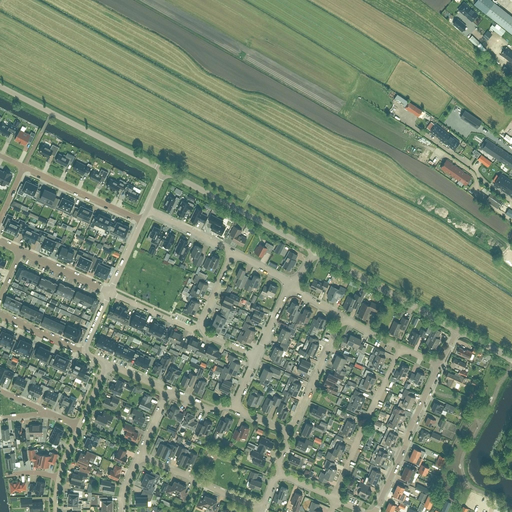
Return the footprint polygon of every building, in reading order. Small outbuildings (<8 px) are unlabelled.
[(511,16),(491,0),(476,0),(474,4),(511,34),(511,16)] [(478,14),(464,3),(458,9),(465,15),(465,14),(468,16),(467,17),(472,21),(478,14)] [(464,24),(458,18),(454,23),(460,29),(464,24)] [(489,28),(501,36),(504,30),(493,23),(489,28)] [(486,49),(480,43),(472,35),(469,39),(476,46),(483,52),(486,49)] [(502,54),(511,63),(511,51),(508,48),(502,54)] [(424,77),(422,79),(428,85),(430,83),(424,77)] [(409,101),(405,107),(414,114),(418,108),(409,101)] [(481,122),(465,111),(460,117),(467,122),(468,121),(471,123),(470,124),(477,128),(481,122)] [(436,124),(434,122),(429,128),(431,130),(431,131),(435,134),(436,134),(439,136),(439,138),(443,140),(449,132),(437,123),(436,124)] [(9,127),(2,124),(0,128),(0,132),(2,133),(2,134),(4,135),(5,135),(9,137),(11,132),(14,134),(17,127),(11,124),(9,127)] [(25,131),(24,133),(19,131),(16,138),(20,140),(19,142),(22,143),(23,142),(26,143),(27,142),(30,143),(35,134),(32,132),(30,134),(25,131)] [(461,141),(449,132),(443,140),(447,143),(448,143),(451,145),(451,147),(455,149),(461,141)] [(511,142),(511,137),(506,134),(503,138),(511,144),(511,142)] [(496,158),(502,150),(502,149),(502,150),(501,150),(499,149),(500,148),(497,146),(496,147),(494,146),(494,145),(494,144),(488,140),(482,149),(496,158)] [(55,155),(59,147),(53,144),(50,148),(43,145),(39,152),(43,154),(43,155),(46,156),(49,157),(52,153),(55,155)] [(429,157),(431,153),(424,149),(422,153),(423,154),(420,159),(433,166),(436,161),(429,157)] [(496,158),(496,160),(503,165),(504,165),(510,169),(511,165),(511,158),(509,157),(508,157),(506,156),(507,155),(504,153),(503,154),(501,152),(503,150),(502,150),(496,158)] [(64,154),(63,156),(59,154),(56,161),(66,166),(68,161),(72,163),(75,156),(71,155),(70,157),(64,154)] [(441,168),(453,176),(459,168),(454,165),(452,164),(452,163),(446,160),(441,168)] [(87,166),(77,161),(73,168),(79,172),(83,175),(85,171),(88,173),(92,165),(88,163),(87,166)] [(459,168),(453,176),(465,185),(471,177),(466,173),(465,174),(463,172),(464,171),(459,168)] [(98,183),(101,178),(104,180),(108,172),(102,169),(99,174),(93,171),(90,178),(98,183)] [(10,174),(10,173),(4,170),(4,172),(0,170),(0,182),(0,183),(4,186),(5,184),(6,183),(8,184),(12,176),(10,174)] [(501,189),(511,196),(511,195),(511,180),(501,174),(499,176),(497,175),(493,181),(495,182),(494,185),(498,187),(499,186),(502,188),(501,189)] [(123,189),(127,182),(120,179),(118,183),(111,179),(107,187),(110,189),(113,190),(117,192),(119,188),(123,189)] [(27,194),(32,183),(30,182),(31,181),(28,180),(27,181),(27,180),(24,186),(21,185),(17,193),(23,195),(24,192),(27,194)] [(35,184),(32,183),(27,194),(33,196),(33,197),(36,199),(40,191),(39,191),(36,190),(38,186),(37,185),(38,184),(35,183),(35,184)] [(128,183),(124,190),(128,192),(125,196),(129,198),(129,199),(132,200),(136,202),(136,201),(137,201),(138,198),(139,197),(140,195),(140,194),(140,193),(139,193),(141,190),(128,183)] [(45,203),(51,191),(45,189),(42,194),(39,192),(36,199),(36,200),(40,202),(40,200),(45,203)] [(50,206),(54,208),(57,201),(54,199),(57,194),(51,191),(45,203),(50,205),(50,206)] [(497,209),(503,200),(492,193),(486,201),(497,209)] [(177,205),(180,198),(176,197),(175,199),(169,196),(164,207),(171,210),(174,203),(177,205)] [(64,197),(63,197),(61,202),(57,201),(54,208),(58,210),(59,209),(63,211),(63,212),(69,200),(68,199),(68,198),(64,197)] [(70,200),(69,200),(63,212),(68,214),(68,215),(72,217),(76,209),(73,208),(73,207),(75,202),(74,202),(74,201),(70,199),(70,200)] [(511,218),(511,205),(504,200),(498,209),(508,215),(511,218)] [(190,211),(194,204),(188,202),(188,204),(182,201),(177,213),(178,213),(177,214),(180,216),(181,215),(184,216),(187,209),(190,211)] [(80,209),(76,207),(76,209),(72,217),(81,221),(82,220),(87,208),(85,207),(85,206),(82,205),(82,206),(81,205),(80,209)] [(87,208),(82,220),(91,224),(95,215),(92,213),(93,211),(92,210),(93,209),(90,208),(89,209),(87,208)] [(197,222),(198,219),(200,220),(204,223),(207,216),(201,213),(202,211),(196,208),(190,219),(197,222)] [(99,230),(105,216),(99,213),(98,216),(95,215),(94,216),(90,225),(90,226),(99,230)] [(7,214),(4,222),(7,223),(4,229),(5,229),(5,230),(8,232),(8,231),(10,232),(15,221),(12,219),(13,216),(7,214)] [(221,235),(225,227),(221,225),(223,221),(212,215),(208,221),(214,224),(211,230),(221,235)] [(99,230),(108,234),(109,233),(112,226),(113,223),(110,222),(111,219),(105,216),(99,230)] [(19,222),(15,221),(10,232),(13,233),(12,234),(15,235),(16,234),(17,234),(19,229),(22,230),(23,228),(25,223),(26,222),(20,219),(19,222)] [(118,236),(123,224),(117,222),(115,227),(112,226),(109,233),(113,235),(113,234),(118,236)] [(25,223),(23,228),(26,230),(23,236),(26,238),(25,238),(29,240),(35,227),(25,223)] [(129,227),(123,224),(118,236),(123,239),(123,240),(126,242),(129,235),(126,234),(129,227)] [(161,229),(154,226),(152,232),(151,231),(149,235),(153,237),(151,241),(158,244),(161,237),(158,235),(161,229)] [(35,227),(29,240),(32,241),(35,242),(38,235),(41,237),(44,231),(35,227)] [(242,246),(246,239),(238,234),(240,230),(234,227),(230,234),(234,236),(232,240),(242,246)] [(47,248),(53,235),(44,231),(41,237),(39,241),(42,243),(41,245),(43,246),(42,247),(44,248),(45,247),(47,248)] [(159,245),(162,247),(163,245),(170,248),(171,244),(172,244),(174,239),(176,235),(172,233),(172,234),(169,233),(166,238),(163,237),(159,245)] [(62,239),(53,235),(47,248),(49,249),(48,250),(51,251),(51,250),(53,251),(54,247),(58,249),(60,243),(61,241),(62,239)] [(177,245),(175,249),(176,249),(175,250),(179,252),(177,257),(183,260),(189,247),(186,246),(188,242),(181,239),(178,246),(177,245)] [(270,254),(274,246),(266,242),(264,247),(260,245),(258,248),(258,247),(255,252),(263,257),(265,253),(265,254),(266,253),(267,252),(270,254)] [(275,251),(280,254),(284,244),(280,242),(275,251)] [(65,248),(66,245),(60,243),(58,249),(61,250),(58,256),(61,258),(60,259),(63,260),(68,249),(65,248)] [(202,249),(195,245),(195,247),(194,246),(193,249),(194,249),(191,255),(196,257),(193,263),(200,266),(204,256),(200,255),(202,249)] [(63,260),(66,261),(67,260),(70,262),(73,256),(76,257),(78,251),(73,248),(72,251),(68,249),(63,260)] [(82,267),(88,254),(79,250),(75,259),(78,261),(76,265),(77,265),(77,266),(80,267),(80,266),(82,267)] [(293,267),(296,261),(295,260),(298,255),(289,251),(284,260),(285,260),(282,266),(286,268),(285,269),(289,270),(290,270),(292,267),(293,267)] [(87,269),(88,270),(91,263),(94,264),(97,258),(88,254),(82,267),(84,268),(84,269),(87,270),(87,269)] [(218,256),(215,255),(214,256),(213,255),(211,261),(207,259),(204,266),(210,269),(212,266),(216,268),(216,267),(217,268),(219,264),(218,264),(220,258),(218,257),(218,256)] [(106,264),(103,262),(103,261),(97,258),(94,265),(97,266),(94,273),(95,273),(95,274),(98,276),(98,275),(100,276),(106,264)] [(111,266),(106,264),(100,276),(102,276),(102,277),(105,279),(105,278),(106,278),(109,272),(112,274),(115,267),(112,265),(111,266)] [(25,269),(20,267),(16,276),(21,278),(25,269)] [(240,267),(236,277),(239,278),(236,284),(242,287),(247,277),(243,275),(246,270),(240,267)] [(30,271),(25,269),(21,278),(25,281),(30,271)] [(35,273),(30,271),(25,281),(30,283),(35,273)] [(40,276),(35,273),(30,283),(35,285),(40,276)] [(205,278),(195,274),(194,278),(193,281),(197,282),(196,285),(205,289),(208,284),(203,282),(205,278)] [(258,283),(261,278),(254,275),(251,282),(248,280),(244,288),(250,291),(253,285),(258,288),(260,284),(258,283)] [(47,279),(42,277),(38,286),(43,288),(47,279)] [(47,294),(52,282),(47,279),(43,288),(46,290),(44,293),(47,294)] [(323,284),(313,280),(310,288),(315,290),(320,293),(322,288),(326,289),(329,283),(324,281),(323,284)] [(53,293),(57,284),(52,282),(47,294),(49,295),(50,292),(53,293)] [(65,285),(60,283),(55,293),(58,294),(57,297),(59,298),(65,285)] [(273,296),(277,287),(270,284),(269,287),(264,285),(259,298),(262,299),(264,295),(267,296),(268,293),(273,296)] [(70,287),(65,285),(61,295),(65,297),(66,296),(70,287)] [(203,295),(205,289),(196,285),(195,288),(193,287),(190,293),(196,296),(198,293),(203,295)] [(75,289),(70,287),(66,296),(71,299),(75,289)] [(338,290),(331,287),(329,291),(330,291),(327,297),(328,300),(332,301),(335,300),(336,298),(337,299),(337,297),(341,299),(345,290),(340,288),(338,290)] [(348,296),(343,307),(352,310),(354,306),(358,308),(362,297),(366,289),(362,287),(358,295),(355,294),(353,298),(348,296)] [(82,293),(77,290),(73,300),(78,302),(82,293)] [(87,295),(82,293),(78,302),(83,304),(87,295)] [(195,300),(196,296),(190,293),(189,296),(187,300),(189,301),(188,304),(197,308),(199,302),(195,300)] [(223,301),(233,305),(234,302),(237,304),(240,297),(232,294),(230,297),(226,295),(223,301)] [(3,305),(8,307),(12,298),(7,295),(3,305)] [(88,307),(92,297),(87,295),(83,304),(88,307)] [(8,307),(13,309),(18,297),(16,296),(15,299),(12,298),(8,307)] [(13,309),(18,311),(22,302),(19,301),(21,298),(18,297),(13,309)] [(97,300),(92,297),(88,307),(93,309),(92,312),(95,313),(97,307),(95,306),(97,300)] [(233,305),(223,301),(221,306),(223,307),(221,311),(232,315),(232,316),(234,312),(233,311),(234,309),(232,308),(233,305)] [(295,321),(300,312),(296,310),(299,305),(293,302),(290,307),(289,307),(287,310),(292,313),(289,318),(295,321)] [(376,312),(379,305),(371,302),(370,306),(363,303),(361,308),(358,315),(366,318),(369,312),(370,312),(371,309),(376,312)] [(259,310),(261,306),(253,303),(250,310),(253,311),(252,313),(261,318),(264,312),(259,310)] [(25,315),(28,306),(23,304),(20,312),(25,315)] [(194,313),(197,308),(188,304),(185,309),(184,308),(182,312),(188,315),(190,311),(194,313)] [(30,317),(34,308),(29,305),(28,306),(25,315),(30,317)] [(117,320),(123,307),(120,306),(120,307),(117,305),(115,310),(114,310),(111,309),(108,316),(113,319),(113,318),(117,320)] [(126,325),(126,324),(129,318),(125,317),(128,310),(125,309),(125,308),(123,307),(117,320),(122,322),(121,323),(126,325)] [(35,319),(39,310),(34,308),(30,317),(35,319)] [(300,312),(295,321),(301,324),(302,320),(307,322),(312,312),(305,309),(302,314),(299,312),(300,312)] [(40,321),(44,312),(39,310),(35,319),(40,321)] [(232,315),(221,311),(219,315),(217,314),(216,314),(215,317),(215,318),(215,319),(228,324),(232,315)] [(136,327),(141,315),(139,314),(139,313),(136,312),(136,313),(135,313),(132,319),(129,317),(129,318),(126,324),(132,327),(133,326),(136,327)] [(248,315),(245,322),(253,325),(255,322),(259,323),(261,318),(252,313),(250,316),(248,315)] [(45,315),(41,324),(47,326),(51,317),(45,315)] [(143,317),(141,315),(136,327),(141,330),(140,332),(144,333),(147,326),(144,324),(147,318),(146,318),(147,317),(144,316),(143,317)] [(322,328),(326,319),(319,316),(317,320),(314,318),(310,327),(308,332),(313,334),(317,326),(322,328)] [(51,317),(47,326),(51,329),(56,319),(51,317)] [(405,329),(409,320),(403,317),(400,323),(394,321),(389,331),(397,335),(400,327),(405,329)] [(51,329),(56,331),(60,321),(56,319),(51,329)] [(228,324),(215,319),(213,324),(215,325),(213,329),(223,334),(228,324)] [(56,331),(61,333),(66,323),(61,320),(60,321),(56,331)] [(154,335),(159,324),(157,323),(157,322),(154,320),(154,321),(153,321),(151,326),(148,325),(147,326),(144,333),(147,335),(148,333),(154,335)] [(252,329),(254,325),(245,322),(242,328),(246,330),(245,332),(253,336),(256,331),(252,329)] [(68,324),(63,334),(68,337),(73,326),(68,324)] [(161,325),(159,324),(154,335),(157,337),(156,339),(162,342),(166,333),(163,332),(165,326),(164,326),(165,325),(162,324),(161,325)] [(73,326),(68,337),(73,339),(78,329),(73,326)] [(296,329),(292,328),(288,326),(287,330),(283,328),(280,333),(290,337),(291,335),(293,336),(296,329),(295,329),(296,329)] [(73,339),(78,341),(81,334),(84,336),(87,330),(81,327),(80,330),(78,329),(73,339)] [(441,331),(434,328),(432,332),(433,332),(430,338),(431,338),(428,344),(435,348),(440,339),(438,338),(441,331)] [(173,342),(177,332),(172,329),(170,335),(166,333),(162,341),(166,343),(168,340),(173,342)] [(423,337),(426,331),(421,329),(419,334),(413,331),(409,340),(416,344),(420,335),(423,337)] [(0,344),(3,346),(8,333),(5,332),(6,331),(3,330),(0,336),(0,335),(0,344)] [(177,332),(173,342),(176,344),(175,347),(181,349),(185,341),(181,339),(183,334),(177,332)] [(251,342),(253,336),(245,332),(243,335),(240,333),(237,340),(245,344),(247,340),(251,342)] [(12,350),(15,342),(12,341),(15,335),(12,334),(11,335),(8,333),(3,346),(12,350)] [(288,340),(290,337),(280,333),(278,339),(283,341),(281,345),(288,348),(291,341),(288,340)] [(351,347),(356,337),(350,334),(349,338),(344,336),(340,345),(348,348),(349,345),(351,347)] [(96,345),(101,348),(106,337),(100,335),(96,345)] [(318,339),(309,335),(305,344),(317,350),(319,344),(316,343),(318,339)] [(106,350),(111,340),(106,337),(101,348),(106,350)] [(356,337),(351,347),(354,348),(353,350),(360,353),(361,350),(363,345),(360,343),(361,339),(356,337)] [(21,354),(26,341),(24,340),(25,339),(22,338),(22,339),(21,339),(19,344),(16,343),(13,350),(21,354)] [(192,348),(196,340),(191,338),(188,343),(185,342),(182,349),(185,351),(187,346),(192,348)] [(112,353),(117,342),(111,340),(106,350),(112,353)] [(200,354),(204,347),(199,345),(201,343),(196,340),(192,348),(195,349),(194,353),(199,355),(200,354)] [(30,343),(26,341),(21,354),(30,358),(33,350),(30,349),(33,343),(30,342),(30,343)] [(119,343),(114,353),(120,356),(124,346),(119,343)] [(317,350),(305,344),(302,349),(300,348),(299,352),(307,356),(308,356),(310,353),(314,355),(317,350)] [(286,351),(288,348),(281,345),(280,348),(274,346),(272,351),(283,356),(286,351)] [(41,358),(45,348),(40,346),(37,351),(35,350),(32,356),(37,359),(38,356),(41,358)] [(125,358),(129,348),(124,346),(120,356),(125,358)] [(210,357),(214,348),(208,346),(207,349),(204,347),(200,354),(204,356),(205,355),(210,357)] [(466,351),(459,347),(457,352),(458,352),(457,353),(460,354),(460,355),(469,359),(472,352),(467,350),(466,351)] [(51,351),(45,348),(40,360),(48,364),(51,358),(48,356),(51,351)] [(131,361),(135,350),(129,348),(125,358),(131,361)] [(214,348),(210,357),(215,360),(215,361),(218,362),(222,355),(218,354),(219,351),(214,348)] [(370,357),(383,363),(385,357),(380,355),(381,351),(375,348),(372,355),(371,354),(370,357)] [(141,365),(146,354),(140,352),(140,351),(137,349),(134,356),(137,358),(135,362),(135,363),(135,364),(138,365),(138,364),(141,365)] [(281,362),(283,356),(272,351),(269,357),(274,359),(272,362),(280,365),(281,362)] [(299,361),(298,363),(300,364),(308,368),(311,362),(306,360),(307,356),(299,352),(299,353),(300,353),(297,360),(299,361)] [(335,360),(344,364),(346,362),(348,363),(349,360),(351,361),(353,357),(343,353),(342,357),(337,355),(335,360)] [(52,358),(49,365),(58,369),(63,357),(63,356),(63,355),(60,354),(59,355),(57,354),(54,359),(52,358)] [(152,365),(155,357),(152,356),(151,357),(146,354),(141,365),(143,366),(142,367),(145,369),(146,368),(147,368),(149,363),(152,365)] [(230,360),(228,365),(238,369),(240,363),(236,362),(238,358),(230,354),(227,359),(230,360)] [(171,358),(165,355),(164,358),(162,357),(159,363),(156,362),(152,371),(159,374),(162,367),(166,369),(169,362),(171,358)] [(63,357),(58,369),(67,373),(70,367),(70,366),(67,365),(70,359),(67,358),(68,357),(65,356),(64,357),(63,357)] [(380,368),(383,363),(370,357),(368,360),(369,361),(367,366),(373,369),(375,366),(380,368)] [(464,369),(466,364),(454,359),(452,364),(455,365),(455,366),(460,369),(462,369),(462,368),(464,369)] [(343,367),(344,364),(335,360),(332,365),(337,367),(335,371),(344,375),(345,375),(347,372),(344,371),(345,368),(343,367)] [(76,377),(81,365),(76,362),(73,369),(70,367),(67,373),(76,377)] [(295,365),(292,371),(299,375),(301,371),(306,373),(308,368),(300,364),(298,363),(297,366),(295,365)] [(90,376),(85,374),(87,367),(85,366),(82,365),(81,365),(76,377),(87,382),(90,376)] [(235,374),(238,369),(230,365),(229,368),(225,366),(222,373),(230,377),(232,373),(235,374)] [(405,377),(409,368),(402,365),(399,371),(397,370),(394,376),(400,379),(401,375),(405,377)] [(1,367),(0,366),(0,380),(4,382),(6,378),(8,377),(12,379),(14,373),(9,371),(9,370),(1,367)] [(179,377),(181,373),(182,371),(171,366),(166,377),(173,380),(175,375),(179,377)] [(262,373),(270,377),(272,374),(278,377),(280,371),(271,366),(269,370),(264,368),(262,373)] [(365,379),(374,383),(376,378),(371,376),(373,372),(366,369),(363,376),(367,377),(365,379)] [(341,381),(344,375),(335,371),(333,375),(329,373),(326,379),(336,383),(337,379),(341,381)] [(18,388),(22,378),(17,376),(18,373),(15,372),(13,378),(16,379),(13,386),(16,387),(18,388)] [(421,384),(425,375),(417,372),(416,375),(411,373),(408,380),(414,383),(415,381),(421,384)] [(468,378),(461,375),(460,378),(448,372),(446,377),(449,379),(447,384),(454,387),(456,382),(464,386),(468,378)] [(192,384),(196,375),(190,373),(188,377),(184,375),(181,384),(187,387),(189,383),(192,384)] [(221,380),(220,383),(230,387),(232,382),(229,380),(230,377),(222,373),(219,379),(221,380)] [(268,383),(270,377),(262,373),(259,379),(261,379),(259,383),(266,386),(268,383)] [(289,385),(299,390),(301,384),(296,382),(298,378),(291,375),(288,382),(290,383),(289,385)] [(25,380),(22,378),(18,388),(20,389),(23,391),(26,383),(29,385),(31,379),(26,377),(25,380)] [(365,379),(362,378),(358,387),(365,390),(366,387),(371,389),(374,383),(365,379)] [(33,395),(38,385),(35,384),(36,381),(31,379),(29,385),(31,386),(28,393),(31,394),(33,395)] [(121,388),(124,382),(118,379),(116,384),(117,384),(116,386),(112,384),(109,390),(120,395),(123,389),(121,388)] [(201,393),(207,382),(199,379),(194,390),(201,393)] [(334,387),(336,383),(326,379),(324,384),(328,386),(326,389),(335,393),(338,388),(334,387)] [(213,390),(216,382),(210,380),(208,388),(213,390)] [(218,382),(214,391),(221,394),(223,391),(227,393),(230,387),(218,382)] [(44,392),(47,386),(42,384),(40,387),(38,385),(33,395),(36,396),(35,396),(38,398),(41,390),(44,392)] [(289,385),(287,384),(285,387),(282,394),(290,397),(292,393),(296,395),(299,390),(289,385)] [(49,402),(53,392),(48,390),(49,387),(47,386),(44,392),(47,393),(44,400),(47,401),(49,402)] [(405,399),(413,402),(415,397),(410,395),(411,391),(405,389),(401,398),(405,399)] [(350,397),(363,403),(365,398),(361,396),(363,393),(355,390),(353,395),(352,394),(350,397)] [(53,392),(49,402),(51,402),(51,403),(54,405),(57,397),(60,398),(62,393),(59,392),(58,394),(53,392)] [(149,402),(152,396),(145,393),(143,399),(142,399),(139,406),(148,410),(152,403),(149,402)] [(256,396),(251,393),(249,397),(247,402),(254,406),(256,402),(259,404),(263,395),(258,393),(256,396)] [(339,397),(341,398),(339,401),(347,404),(350,398),(340,394),(339,397)] [(69,398),(67,397),(67,396),(63,395),(59,403),(63,405),(64,404),(65,404),(66,406),(64,409),(68,411),(69,412),(71,413),(73,413),(74,410),(73,409),(77,401),(70,397),(69,398)] [(280,412),(287,396),(284,395),(277,410),(280,412)] [(278,405),(281,399),(275,396),(273,400),(267,397),(262,409),(269,412),(273,403),(278,405)] [(284,419),(288,411),(284,409),(287,404),(285,403),(288,397),(287,396),(280,412),(278,416),(284,419)] [(117,406),(119,400),(113,397),(111,400),(106,397),(103,404),(107,406),(107,407),(111,408),(113,404),(117,406)] [(360,409),(363,403),(350,397),(349,401),(350,401),(347,408),(354,411),(356,407),(360,409)] [(410,408),(413,402),(405,399),(403,401),(400,400),(397,406),(403,409),(404,405),(410,408)] [(440,409),(442,406),(434,402),(431,409),(436,412),(438,408),(440,409)] [(454,407),(446,403),(443,409),(451,413),(454,407)] [(180,421),(183,414),(178,412),(180,409),(172,406),(168,416),(175,419),(175,418),(180,421)] [(326,410),(318,406),(317,409),(313,408),(310,414),(316,416),(315,418),(318,419),(318,418),(319,418),(321,419),(323,414),(324,415),(326,410)] [(391,415),(402,421),(405,415),(399,412),(400,409),(395,407),(391,415)] [(142,425),(145,418),(142,416),(143,413),(134,408),(131,415),(135,417),(133,421),(142,425)] [(345,425),(353,429),(355,423),(352,422),(354,416),(338,409),(336,412),(340,414),(344,416),(343,418),(345,418),(344,420),(346,422),(345,425)] [(113,417),(104,412),(102,416),(98,414),(95,421),(105,425),(107,422),(110,423),(113,417)] [(194,429),(197,423),(193,421),(193,420),(195,416),(188,413),(182,424),(194,429)] [(400,426),(402,421),(391,415),(387,424),(393,427),(394,423),(400,426)] [(228,430),(233,420),(226,417),(224,421),(221,420),(216,429),(222,432),(224,428),(228,430)] [(434,424),(436,420),(428,417),(425,424),(430,426),(432,422),(434,424)] [(209,430),(212,424),(205,421),(203,425),(200,423),(195,433),(201,436),(203,432),(208,434),(210,430),(209,430)] [(135,441),(138,433),(133,431),(135,428),(126,423),(123,428),(127,430),(125,436),(135,441)] [(309,435),(313,426),(306,423),(302,432),(309,435)] [(322,432),(325,427),(316,424),(314,428),(322,432)] [(16,427),(17,437),(21,437),(21,440),(26,439),(26,433),(23,433),(22,426),(21,426),(21,425),(18,426),(18,427),(16,427)] [(33,435),(36,435),(36,425),(30,425),(30,431),(27,431),(27,430),(26,430),(27,439),(33,439),(33,435)] [(36,425),(36,435),(39,435),(39,441),(45,441),(47,428),(46,429),(42,429),(42,425),(36,425)] [(247,432),(249,428),(242,425),(239,431),(235,429),(232,437),(239,440),(241,436),(246,438),(249,433),(247,432)] [(350,434),(353,429),(345,425),(343,429),(340,427),(338,433),(343,436),(345,432),(350,434)] [(60,428),(56,426),(51,436),(51,435),(49,440),(58,444),(63,434),(62,433),(64,430),(63,430),(63,429),(60,428)] [(384,435),(396,440),(398,435),(392,432),(394,429),(388,426),(384,435)] [(2,429),(3,439),(7,438),(8,441),(13,441),(12,435),(9,435),(9,428),(8,428),(8,427),(4,428),(5,428),(2,429)] [(431,434),(428,433),(422,430),(419,436),(420,436),(418,440),(424,442),(425,438),(426,439),(427,436),(430,437),(430,438),(438,441),(441,435),(432,432),(431,434)] [(96,446),(100,437),(93,434),(91,438),(88,437),(87,438),(88,438),(87,440),(84,445),(91,448),(92,444),(96,446)] [(336,442),(334,447),(343,451),(345,446),(341,444),(344,438),(336,434),(333,440),(336,442)] [(393,446),(396,440),(384,435),(380,444),(386,446),(387,443),(393,446)] [(162,455),(166,446),(162,444),(164,440),(158,437),(155,445),(158,446),(159,448),(156,453),(162,455)] [(247,446),(252,449),(254,449),(254,448),(257,450),(263,453),(266,448),(270,450),(274,443),(269,440),(262,437),(258,444),(259,445),(258,446),(249,442),(247,446)] [(311,448),(313,442),(306,439),(305,443),(299,440),(295,447),(305,451),(307,446),(311,448)] [(171,445),(167,443),(166,446),(162,455),(167,458),(169,454),(170,453),(174,455),(178,447),(172,444),(171,445)] [(191,443),(189,450),(194,452),(195,450),(197,451),(199,446),(191,443)] [(373,453),(385,458),(388,453),(382,450),(383,447),(378,445),(375,450),(374,450),(373,453)] [(182,464),(186,455),(188,451),(189,450),(186,449),(179,446),(176,454),(179,456),(176,462),(182,464)] [(328,451),(326,457),(333,460),(336,455),(340,457),(343,451),(334,447),(331,452),(328,451)] [(125,454),(127,451),(120,448),(118,453),(117,452),(114,459),(120,462),(120,463),(123,465),(123,464),(124,464),(127,457),(124,455),(124,454),(125,454)] [(412,453),(423,458),(425,452),(420,449),(419,451),(414,448),(412,453)] [(41,466),(44,454),(43,454),(43,455),(38,454),(37,449),(34,449),(28,450),(30,460),(30,459),(34,458),(35,460),(34,464),(41,466)] [(263,467),(266,460),(262,458),(264,455),(253,450),(250,456),(254,458),(253,463),(263,467)] [(44,454),(41,466),(41,465),(49,467),(49,463),(51,461),(55,462),(54,464),(58,454),(52,452),(49,451),(48,455),(44,454)] [(79,458),(88,462),(89,460),(94,461),(96,455),(87,451),(86,455),(81,453),(79,458)] [(186,455),(182,464),(187,467),(190,462),(193,463),(197,455),(191,452),(188,451),(186,455)] [(13,468),(13,467),(12,461),(15,461),(14,452),(9,453),(9,457),(5,457),(7,468),(7,467),(9,467),(9,468),(13,468)] [(383,464),(385,458),(373,453),(372,456),(373,456),(370,462),(376,464),(377,461),(383,464)] [(423,458),(412,453),(409,458),(416,462),(416,463),(420,465),(423,458)] [(440,455),(436,464),(441,466),(445,458),(440,455)] [(300,459),(292,456),(289,462),(297,465),(301,467),(306,458),(301,456),(300,459)] [(87,465),(88,462),(79,458),(76,464),(81,466),(79,469),(89,473),(91,467),(87,465)] [(335,463),(327,459),(324,466),(326,467),(325,470),(326,471),(334,474),(337,469),(333,467),(335,463)] [(369,473),(379,478),(381,473),(376,471),(378,467),(371,464),(368,470),(370,471),(369,473)] [(120,472),(122,467),(116,465),(113,471),(111,470),(108,476),(117,480),(120,474),(118,473),(119,471),(120,472)] [(403,471),(414,476),(417,470),(413,468),(413,469),(406,466),(403,471)] [(72,478),(84,481),(85,481),(85,478),(86,479),(88,473),(79,471),(78,474),(73,473),(72,478)] [(260,488),(262,482),(255,480),(258,473),(251,471),(248,480),(251,481),(249,486),(254,488),(254,487),(260,488)] [(332,480),(334,474),(326,471),(325,474),(321,472),(318,479),(326,482),(328,478),(332,480)] [(411,483),(414,476),(403,471),(401,477),(408,480),(407,481),(411,483)] [(143,478),(153,482),(153,481),(155,480),(157,478),(159,479),(160,475),(153,472),(152,474),(151,475),(147,473),(145,475),(144,475),(143,478)] [(376,483),(379,478),(369,473),(368,476),(366,475),(363,482),(370,485),(371,481),(376,483)] [(83,485),(84,481),(72,478),(70,484),(75,486),(74,489),(83,491),(85,485),(83,485)] [(152,484),(153,482),(143,478),(142,481),(143,481),(141,484),(146,486),(146,487),(145,489),(152,493),(154,489),(152,488),(153,486),(152,484)] [(114,494),(115,486),(111,485),(111,482),(102,480),(101,486),(104,487),(103,492),(114,494)] [(43,494),(45,482),(37,481),(37,485),(31,484),(29,490),(35,491),(35,492),(43,494)] [(176,494),(180,484),(174,481),(172,487),(168,486),(166,492),(171,495),(173,491),(176,493),(176,494)] [(17,484),(17,482),(10,482),(11,492),(21,491),(21,490),(26,489),(25,483),(17,484)] [(368,499),(371,491),(367,490),(369,486),(360,482),(357,487),(360,489),(358,494),(368,499)] [(422,491),(424,487),(421,485),(413,482),(411,486),(419,489),(422,491)] [(180,484),(176,494),(180,495),(178,498),(184,500),(187,494),(184,493),(186,487),(186,486),(183,484),(183,485),(180,484)] [(395,489),(402,493),(404,490),(407,491),(408,488),(405,486),(404,487),(397,484),(395,489)] [(286,499),(288,493),(287,492),(288,489),(281,486),(278,494),(276,493),(273,500),(281,503),(283,498),(286,499)] [(403,503),(406,504),(409,506),(410,502),(404,499),(406,494),(402,493),(395,489),(393,495),(399,498),(404,501),(403,503)] [(67,499),(79,500),(79,496),(82,496),(83,491),(74,490),(74,493),(69,493),(69,496),(67,496),(67,499)] [(144,496),(136,496),(136,504),(148,504),(148,505),(151,505),(151,500),(150,500),(153,494),(146,491),(144,496)] [(423,502),(427,494),(421,491),(418,499),(423,502)] [(299,505),(302,495),(295,492),(294,496),(293,496),(291,503),(295,504),(293,510),(297,511),(298,511),(301,506),(299,505)] [(429,493),(424,506),(430,509),(436,496),(429,493)] [(209,497),(209,496),(206,495),(205,495),(203,501),(199,500),(197,506),(202,509),(204,505),(207,507),(211,498),(209,497)] [(102,507),(112,506),(113,500),(107,500),(107,497),(100,497),(100,500),(102,500),(102,507)] [(32,502),(32,498),(21,499),(22,506),(30,506),(30,511),(38,511),(38,510),(43,510),(43,508),(44,508),(44,504),(43,504),(43,502),(32,502)] [(211,498),(207,507),(211,508),(209,511),(215,511),(218,508),(214,507),(217,501),(217,500),(217,499),(214,498),(214,499),(211,498)] [(79,504),(79,500),(67,499),(67,502),(68,502),(68,505),(73,505),(72,509),(81,509),(82,504),(79,504)] [(442,509),(440,511),(446,511),(451,503),(446,500),(442,508),(442,509)] [(312,511),(322,511),(317,510),(320,504),(312,501),(309,510),(313,511),(312,511)] [(398,511),(399,508),(397,507),(397,506),(395,505),(389,502),(386,510),(391,511),(393,511),(394,510),(398,511)]
